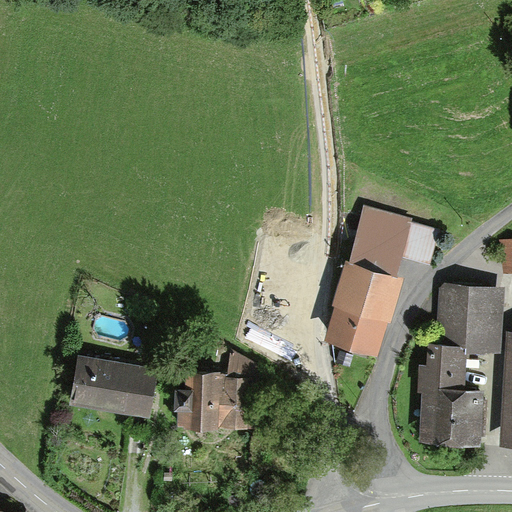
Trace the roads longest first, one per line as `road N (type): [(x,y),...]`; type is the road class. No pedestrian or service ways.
road 1 (residential): [(334,511),(322,344),(331,183),(306,0)]
road 2 (residential): [(377,504),(378,415),(405,319),(432,278),(511,214)]
road 3 (tertiary): [(377,504),(511,489)]
